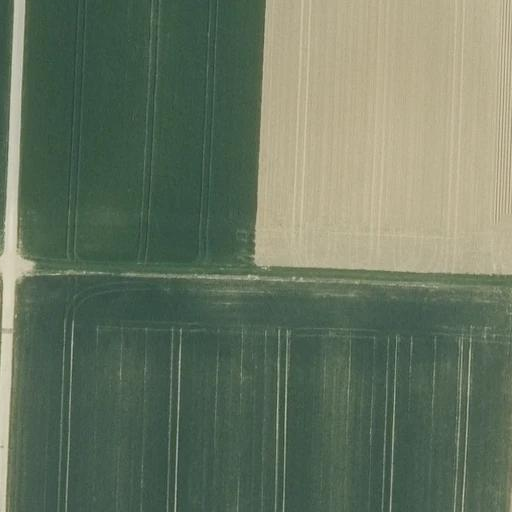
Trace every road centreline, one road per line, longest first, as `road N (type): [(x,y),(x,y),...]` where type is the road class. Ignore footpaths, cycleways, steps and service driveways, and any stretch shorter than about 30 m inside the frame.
road 1 (track): [(511,288),(0,268)]
road 2 (track): [(20,0),(4,511)]
